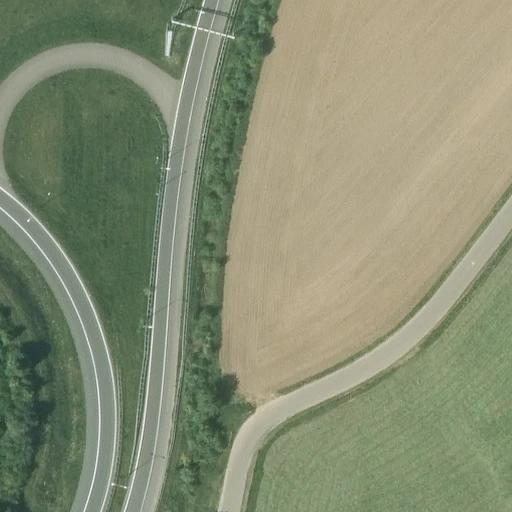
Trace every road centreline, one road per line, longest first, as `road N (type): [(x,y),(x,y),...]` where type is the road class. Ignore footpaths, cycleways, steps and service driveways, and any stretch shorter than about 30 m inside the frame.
road 1 (motorway): [(134,511),(186,132),(218,0)]
road 2 (unclassified): [(230,511),(244,442),(270,415),(359,373),(421,325),(511,212)]
road 3 (motorway): [(0,201),(56,260),(103,363),(106,465),(95,511)]
